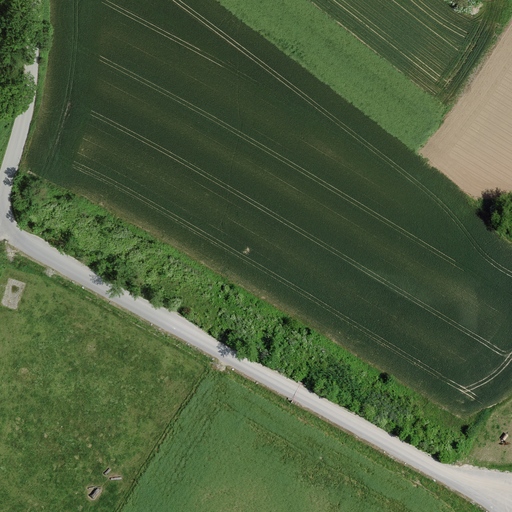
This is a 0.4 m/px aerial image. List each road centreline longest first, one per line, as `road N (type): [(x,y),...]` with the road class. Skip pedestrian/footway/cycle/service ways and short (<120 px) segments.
road 1 (track): [(0,223),(245,366),(315,390),(450,478),(511,506)]
road 2 (unclassified): [(36,0),(27,104),(0,201)]
